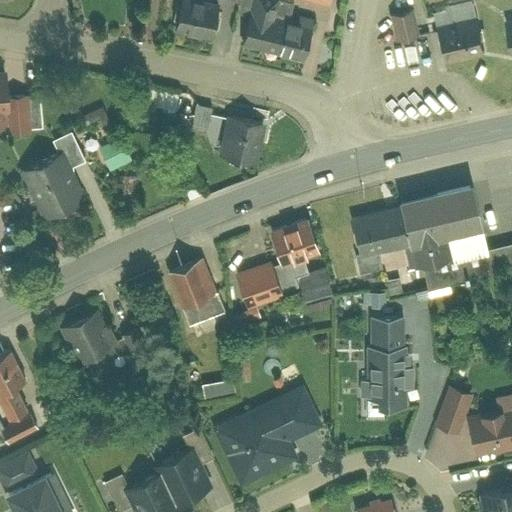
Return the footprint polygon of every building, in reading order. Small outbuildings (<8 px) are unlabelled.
[(214,43),(222,0),(172,0),(165,34),(214,43)] [(240,0),(239,9),(249,11),(250,0),(240,0)] [(250,0),(249,11),(243,42),(304,53),(311,18),(284,13),(286,0),(250,0)] [(391,8),(396,35),(418,31),(413,5),(391,8)] [(478,12),(437,21),(443,53),(485,44),(478,12)] [(0,71),(0,120),(7,121),(7,129),(33,128),(32,87),(24,87),(24,71),(0,71)] [(200,106),(196,128),(212,131),(216,109),(200,106)] [(229,111),(221,151),(259,159),(268,119),(229,111)] [(121,133),(99,142),(109,165),(131,156),(121,133)] [(55,146),(10,168),(32,214),(77,192),(55,146)] [(401,201),(350,211),(356,238),(357,238),(359,249),(355,250),(359,271),(361,271),(367,301),(388,297),(383,272),(400,269),(404,289),(511,267),(511,237),(487,243),(473,177),(420,186),(399,191),(401,201)] [(320,247),(308,212),(269,226),(280,258),(281,260),(304,253),(320,247)] [(273,256),(235,268),(246,304),(284,292),(283,286),(298,282),(295,273),(309,268),(304,253),(281,260),(280,258),(274,260),(273,256)] [(202,254),(168,268),(190,321),(224,308),(202,254)] [(92,299),(47,319),(65,360),(110,341),(92,299)] [(404,359),(404,310),(369,310),(370,339),(364,339),(365,374),(359,374),(360,392),(367,392),(367,401),(404,401),(404,382),(413,382),(413,359),(404,359)] [(135,328),(121,328),(129,352),(142,347),(135,328)] [(3,344),(0,345),(0,409),(27,398),(3,344)] [(448,381),(435,418),(459,426),(472,390),(448,381)] [(298,385),(216,424),(243,482),(296,457),(286,435),(315,421),(298,385)] [(511,401),(469,411),(476,446),(511,438),(511,401)] [(1,418),(0,418),(0,431),(1,432),(6,443),(38,428),(29,417),(7,425),(1,418)] [(161,463),(177,498),(213,481),(202,459),(214,453),(200,423),(182,431),(188,443),(158,456),(161,463)] [(29,448),(0,460),(0,474),(16,511),(74,511),(75,511),(53,463),(38,469),(29,448)] [(161,463),(126,479),(121,470),(104,478),(118,507),(131,501),(135,511),(168,511),(181,506),(177,498),(161,463)] [(511,511),(511,480),(479,487),(484,511),(511,511)] [(397,511),(392,492),(354,503),(356,511),(397,511)]
